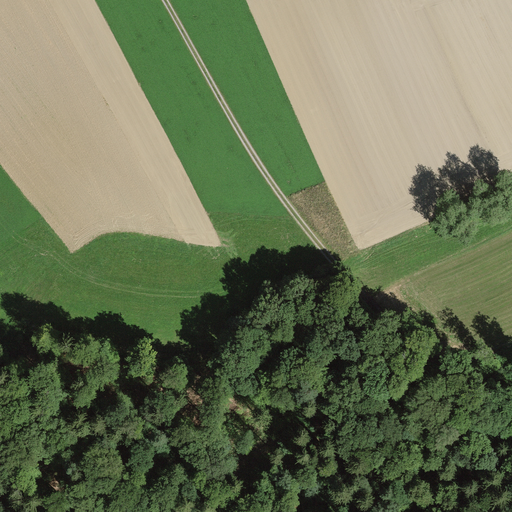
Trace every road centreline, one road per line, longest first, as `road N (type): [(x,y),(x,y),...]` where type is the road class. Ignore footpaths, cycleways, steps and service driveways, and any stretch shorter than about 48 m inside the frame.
road 1 (track): [(164,0),(254,159),(327,253),(435,363),(455,370),(511,341)]
road 2 (track): [(0,394),(86,441),(234,469),(375,511)]
